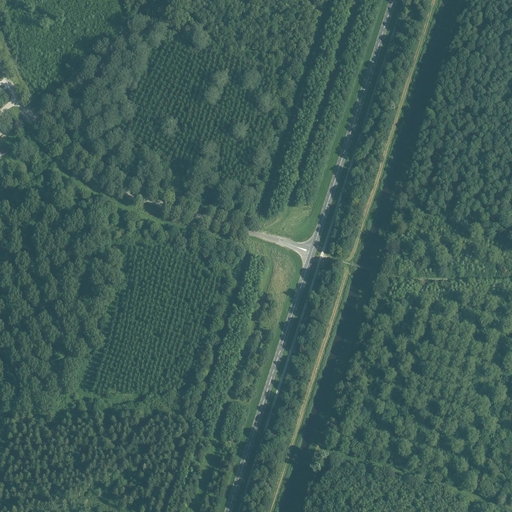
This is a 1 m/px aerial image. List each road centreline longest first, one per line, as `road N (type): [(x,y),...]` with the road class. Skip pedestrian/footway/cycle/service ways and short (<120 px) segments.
road 1 (tertiary): [(310,250),(110,183),(51,139),(0,63)]
road 2 (secondary): [(228,511),(310,250)]
road 3 (secondary): [(310,250),(394,0)]
road 4 (track): [(347,511),(317,443),(370,271)]
road 5 (track): [(32,117),(162,0)]
